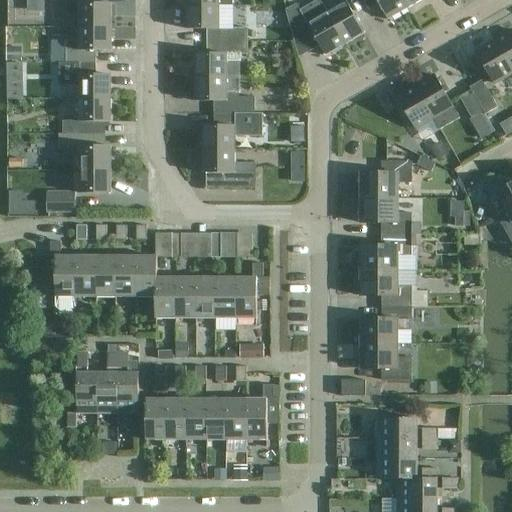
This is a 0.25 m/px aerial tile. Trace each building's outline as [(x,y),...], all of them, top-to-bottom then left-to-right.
[(80,28),(112,28),(112,4),(96,4),(96,0),(66,0),(67,5),(67,14),(80,14),(80,28)] [(345,45),(365,33),(345,0),(326,11),(345,45)] [(408,9),(402,0),(376,0),(388,20),(408,9)] [(402,0),(408,9),(423,0),(402,0)] [(345,45),(326,11),(306,23),(296,5),(286,11),(298,53),(299,53),(296,43),(313,34),(325,56),(345,45)] [(208,42),(248,42),(248,29),(220,29),(220,6),(188,6),(188,30),(208,29),(208,42)] [(96,63),(96,51),(112,51),(112,28),(80,28),(80,41),(67,41),(67,63),(96,63)] [(511,70),(511,32),(495,42),(511,70)] [(196,78),(228,78),(241,78),(241,61),(228,61),(228,55),(248,55),(248,42),(208,42),(208,54),(196,55),(196,78)] [(494,84),(511,73),(511,70),(495,42),(476,53),(494,84)] [(6,48),(7,61),(22,61),(22,48),(6,48)] [(96,76),(96,63),(67,63),(60,63),(60,88),(80,88),(80,99),(112,99),(112,76),(96,76)] [(24,64),(7,64),(7,82),(24,82),(24,64)] [(441,130),(460,118),(436,76),(417,87),(434,118),(441,130)] [(241,92),(241,78),(228,78),(196,78),(196,102),(214,102),(214,114),(255,114),(255,98),(239,98),(239,91),(241,92)] [(472,91),(483,111),(486,115),(498,108),(484,84),(472,91)] [(415,129),(434,118),(417,87),(397,98),(415,129)] [(483,111),(472,91),(460,97),(472,118),(483,111)] [(64,135),(101,135),(101,123),(112,122),(112,99),(80,99),(80,122),(63,122),(64,135)] [(263,114),(255,114),(214,114),(214,127),(204,127),(204,150),(235,150),(235,137),(263,137),(263,114)] [(511,132),(511,119),(497,128),(503,138),(511,132)] [(292,123),(292,135),(305,135),(305,123),(292,123)] [(64,135),(60,135),(60,150),(63,150),(63,158),(80,157),(80,170),(112,170),(112,147),(101,147),(101,135),(64,135)] [(431,150),(438,161),(449,154),(443,144),(431,150)] [(235,164),(235,150),(204,150),(203,174),(219,174),(219,189),(256,189),(256,164),(235,164)] [(417,165),(431,172),(436,163),(421,156),(417,165)] [(9,168),(23,168),(23,159),(9,159),(9,168)] [(412,183),(412,162),(387,162),(387,174),(362,173),(362,199),(398,199),(398,183),(412,183)] [(292,169),(292,183),(305,183),(305,169),(292,169)] [(80,194),(112,194),(112,170),(80,170),(80,194)] [(511,185),(498,193),(510,215),(500,222),(511,242),(511,185)] [(16,213),(37,213),(37,191),(16,191),(16,213)] [(48,214),(76,214),(76,192),(48,192),(48,214)] [(387,235),(412,235),(422,235),(422,224),(412,224),(412,214),(398,214),(398,199),(362,199),(362,224),(387,224),(387,235)] [(464,228),(464,202),(451,202),(451,218),(455,218),(455,228),(464,228)] [(88,226),(77,226),(77,241),(88,241),(88,226)] [(108,226),(97,226),(97,241),(108,241),(108,226)] [(127,226),(117,226),(117,241),(127,241),(127,226)] [(147,226),(137,226),(137,241),(148,241),(147,226)] [(172,246),(182,246),(182,234),(172,234),(172,246)] [(211,246),(222,246),(222,234),(211,234),(211,246)] [(422,246),(422,235),(412,235),(387,235),(387,246),(362,246),(362,271),(398,272),(398,256),(412,256),(412,246),(422,246)] [(77,297),(77,257),(61,257),(61,242),(51,242),(51,257),(37,257),(37,281),(56,281),(56,297),(57,297),(56,307),(59,310),(73,310),(76,307),(76,297),(77,297)] [(172,258),(182,258),(182,246),(172,246),(172,258)] [(211,258),(222,258),(222,246),(211,246),(211,258)] [(77,297),(97,297),(97,257),(77,257),(77,297)] [(97,297),(117,297),(117,257),(97,257),(97,297)] [(117,297),(137,297),(137,257),(117,257),(117,297)] [(157,278),(157,257),(137,257),(137,297),(156,297),(157,297),(157,278)] [(236,278),(236,319),(257,319),(257,296),(270,296),(270,278),(264,278),(264,264),(253,264),(253,278),(236,278)] [(398,287),(398,272),(362,271),(362,297),(387,297),(387,308),(422,308),(422,296),(412,296),(412,287),(398,287)] [(156,319),(177,319),(177,278),(157,278),(157,297),(156,297),(156,319)] [(177,319),(197,319),(197,278),(177,278),(177,319)] [(197,319),(217,319),(217,278),(197,278),(197,319)] [(217,319),(236,319),(236,278),(217,278),(217,319)] [(412,331),(412,308),(382,308),(382,319),(362,319),(362,344),(398,345),(398,331),(412,331)] [(382,381),(412,381),(412,358),(398,358),(398,345),(362,344),(362,369),(382,369),(382,381)] [(240,360),(264,359),(264,345),(240,346),(240,360)] [(189,358),(189,346),(176,346),(176,358),(189,358)] [(98,414),(98,373),(88,373),(88,353),(78,353),(78,414),(98,414)] [(98,414),(118,414),(118,353),(117,353),(108,353),(108,373),(98,373),(98,414)] [(118,353),(118,414),(139,415),(139,374),(128,374),(128,353),(118,353)] [(166,382),(166,367),(156,367),(156,382),(166,382)] [(186,367),(176,367),(176,382),(186,382),(186,367)] [(206,367),(196,367),(196,382),(206,382),(206,367)] [(227,367),(216,367),(216,382),(227,382),(227,367)] [(247,367),(236,367),(236,382),(247,382),(247,367)] [(343,381),(342,397),(366,397),(366,381),(343,381)] [(425,383),(425,395),(438,394),(437,382),(425,383)] [(280,424),(280,399),(274,399),(274,385),(263,385),(263,400),(247,400),(247,441),(267,441),(267,424),(280,424)] [(147,441),(167,441),(167,400),(147,400),(147,441)] [(167,441),(187,441),(187,400),(167,400),(167,441)] [(207,441),(207,400),(187,400),(187,441),(207,441)] [(207,441),(227,441),(227,400),(207,400),(207,441)] [(227,441),(247,441),(247,400),(227,400),(227,441)] [(377,440),(438,440),(438,429),(418,429),(418,419),(377,419),(377,440)] [(445,438),(463,440),(464,428),(446,427),(445,438)] [(377,460),(418,460),(418,450),(438,450),(438,440),(377,440),(377,460)] [(448,450),(453,454),(461,454),(461,441),(448,441),(448,450)] [(418,469),(418,460),(377,460),(377,480),(397,480),(438,480),(438,479),(438,469),(418,469)] [(280,481),(280,467),(265,468),(265,482),(280,481)] [(214,469),(214,480),(226,480),(226,469),(214,469)] [(248,470),(235,469),(235,480),(247,480),(248,470)] [(458,490),(458,479),(438,479),(438,480),(397,480),(397,500),(438,500),(438,490),(458,490)] [(457,511),(458,510),(438,510),(438,500),(397,500),(396,511),(457,511)]
